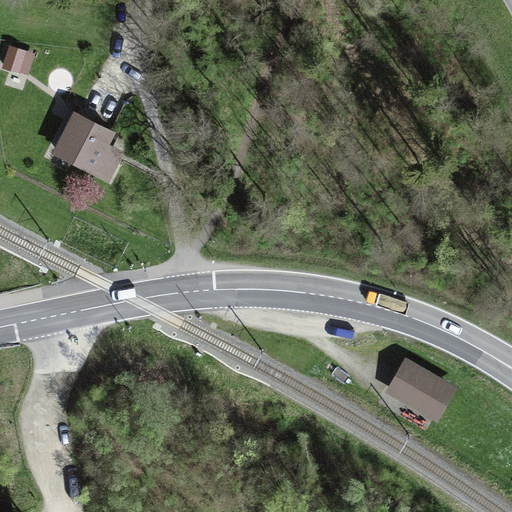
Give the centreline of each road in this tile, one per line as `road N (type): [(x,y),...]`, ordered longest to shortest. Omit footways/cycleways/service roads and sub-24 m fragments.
road 1 (primary): [(0,326),(199,288),(288,295),(394,312),(511,372)]
road 2 (track): [(199,288),(132,0)]
road 3 (track): [(62,511),(44,423),(58,354),(56,314)]
